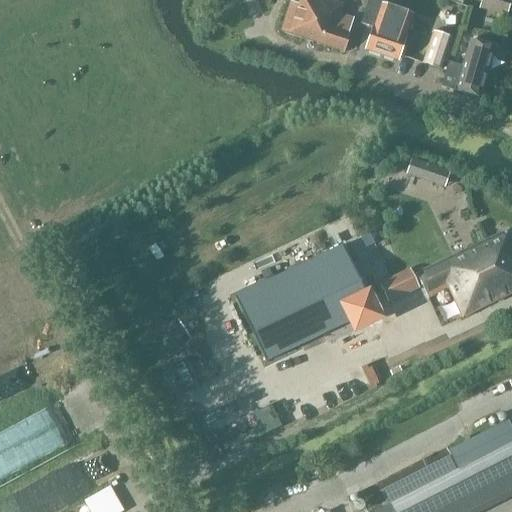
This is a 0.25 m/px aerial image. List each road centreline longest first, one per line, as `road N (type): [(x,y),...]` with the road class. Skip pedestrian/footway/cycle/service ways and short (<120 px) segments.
road 1 (track): [(0,226),(157,511),(511,510)]
road 2 (unclassified): [(511,133),(264,32),(254,0)]
